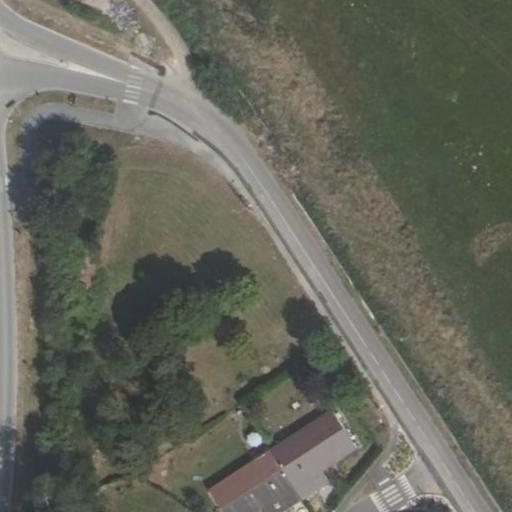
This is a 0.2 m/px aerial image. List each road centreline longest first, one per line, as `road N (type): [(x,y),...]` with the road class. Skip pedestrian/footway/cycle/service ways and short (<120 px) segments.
road 1 (tertiary): [(444,466),(252,162),(217,130)]
road 2 (secondary): [(0,476),(0,206)]
road 3 (tertiary): [(217,130),(195,102),(0,16)]
road 4 (tertiary): [(0,74),(141,97),(217,130)]
